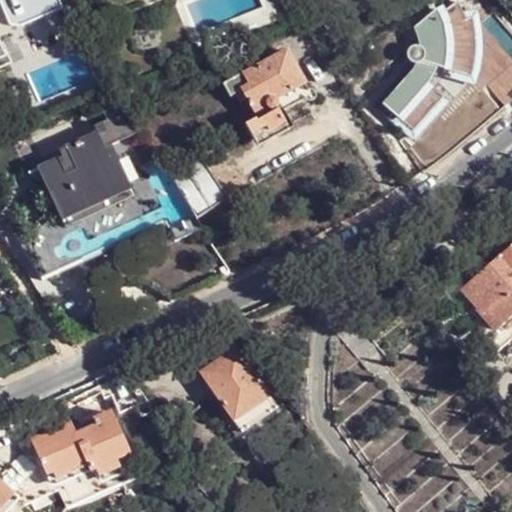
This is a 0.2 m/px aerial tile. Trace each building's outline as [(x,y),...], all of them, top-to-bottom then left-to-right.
[(17,0),(28,23),(55,11),(50,0),(17,0)] [(422,123),(416,117),(435,95),(439,92),(434,82),(438,74),(460,82),(462,75),(464,61),(465,44),(462,24),(456,6),(439,19),(435,12),(413,30),(418,49),(413,48),(409,50),(407,54),(406,59),(408,63),(413,65),(414,75),(405,82),(390,99),(397,106),(391,112),(386,118),(409,137),(422,123)] [(470,22),(462,24),(465,44),(464,61),(462,75),(460,82),(467,84),(470,71),(471,54),(471,31),(470,22)] [(243,91),(247,101),(259,119),(247,126),(259,149),(294,130),(285,111),(312,96),(288,51),(243,75),(225,85),(231,97),(235,96),(243,91)] [(379,101),(391,112),(397,106),(390,99),(405,82),(399,78),(379,101)] [(240,104),(247,101),(243,91),(235,96),(240,104)] [(127,107),(118,93),(99,101),(106,116),(127,107)] [(441,100),(435,95),(416,117),(422,123),(441,100)] [(99,151),(112,146),(119,143),(110,121),(94,127),(97,135),(59,151),(62,159),(39,169),(59,212),(78,204),(80,207),(129,185),(114,152),(102,156),(99,151)] [(114,152),(112,146),(99,151),(102,156),(114,152)] [(205,157),(172,177),(198,218),(229,199),(205,157)] [(145,197),(81,227),(84,235),(89,234),(99,255),(158,227),(145,197)] [(198,223),(173,233),(177,242),(202,232),(198,223)] [(84,235),(81,227),(26,252),(43,281),(99,255),(89,234),(84,235)] [(511,247),(501,256),(497,259),(464,289),(474,303),(467,310),(499,351),(511,339),(511,247)] [(490,252),(497,259),(501,256),(494,248),(490,252)] [(419,258),(395,274),(403,285),(412,297),(434,280),(419,258)] [(133,282),(147,313),(176,300),(164,269),(133,282)] [(263,361),(278,383),(303,370),(292,346),(263,361)] [(235,422),(269,398),(237,351),(219,362),(203,373),(235,422)] [(115,386),(134,378),(127,366),(109,375),(115,386)] [(277,395),(269,398),(235,422),(230,426),(242,446),(290,415),(277,395)] [(124,475),(137,469),(145,467),(138,452),(131,454),(113,414),(94,422),(96,427),(77,435),(74,430),(72,425),(49,435),(33,441),(43,467),(38,469),(34,471),(33,475),(33,478),(34,481),(36,484),(38,485),(40,486),(43,486),(55,481),(88,468),(91,473),(96,471),(99,476),(120,468),(124,475)] [(46,429),(49,435),(72,425),(69,420),(46,429)] [(94,422),(74,430),(77,435),(96,427),(94,422)] [(105,491),(99,476),(96,471),(91,473),(88,468),(55,481),(66,509),(93,496),(105,491)] [(140,476),(137,469),(124,475),(120,468),(99,476),(105,491),(119,485),(140,476)] [(0,508),(14,493),(0,481),(0,508)] [(105,491),(93,496),(99,511),(118,511),(129,508),(119,485),(105,491)]
